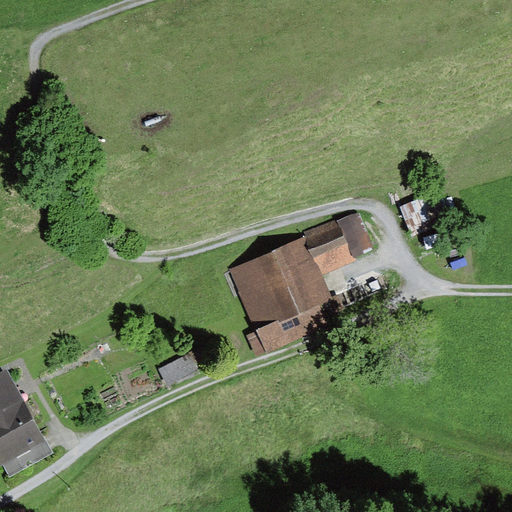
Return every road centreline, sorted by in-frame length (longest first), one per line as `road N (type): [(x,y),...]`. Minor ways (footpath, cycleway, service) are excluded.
road 1 (track): [(129,0),(50,28),(35,54),(87,227),(138,257),(168,254),(356,193),(377,204),(427,290)]
road 2 (track): [(0,503),(131,415),(193,387),(427,290),(511,288)]
